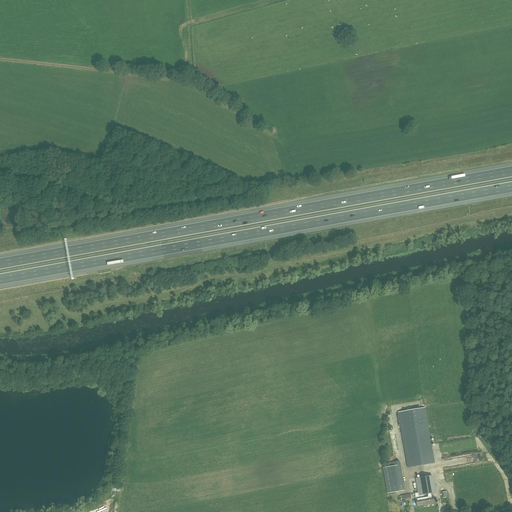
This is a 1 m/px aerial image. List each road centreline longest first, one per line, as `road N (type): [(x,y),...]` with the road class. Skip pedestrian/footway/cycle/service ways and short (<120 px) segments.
road 1 (motorway): [(0,279),(511,186)]
road 2 (motorway): [(511,170),(0,263)]
